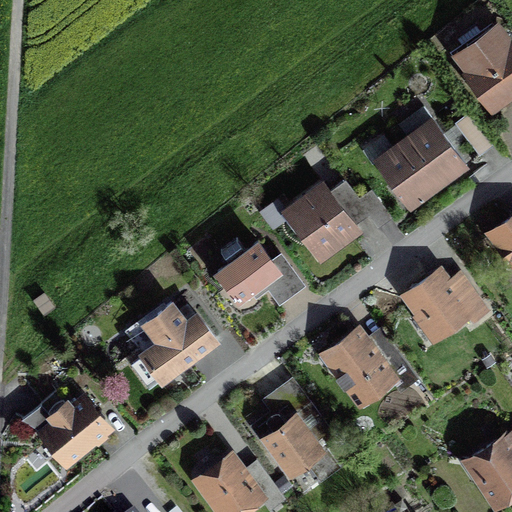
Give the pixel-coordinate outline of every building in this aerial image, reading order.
[(476,23),(457,38),(462,45),(457,49),(496,103),(511,91),(511,48),(497,28),(486,36),(476,23)] [(469,112),(457,121),(479,152),(494,142),(483,126),(481,128),(469,112)] [(405,138),(437,183),(466,162),(433,117),(405,138)] [(405,138),(377,159),(409,203),(437,183),(405,138)] [(323,182),(286,209),(321,256),(358,229),(323,182)] [(359,197),(378,225),(391,216),(371,189),(359,197)] [(511,215),(492,230),(502,244),(500,246),(508,258),(511,256),(511,257),(511,215)] [(218,270),(239,298),(252,289),(255,294),(270,283),(266,278),(279,269),(258,240),(246,249),(237,237),(221,249),(230,261),(218,270)] [(406,292),(439,332),(469,310),(439,268),(406,292)] [(143,353),(162,379),(216,339),(197,313),(186,321),(171,301),(145,320),(160,340),(143,353)] [(392,374),(358,328),(326,352),(360,398),(392,374)] [(269,412),(278,424),(265,434),(292,470),(322,448),(277,387),(264,397),(273,409),(269,412)] [(43,431),(66,460),(109,425),(85,396),(72,407),(67,401),(51,414),(56,420),(43,431)] [(511,444),(505,434),(472,455),(483,472),(479,475),(497,502),(511,492),(511,444)] [(231,452),(197,477),(223,511),(238,511),(262,495),(231,452)]
